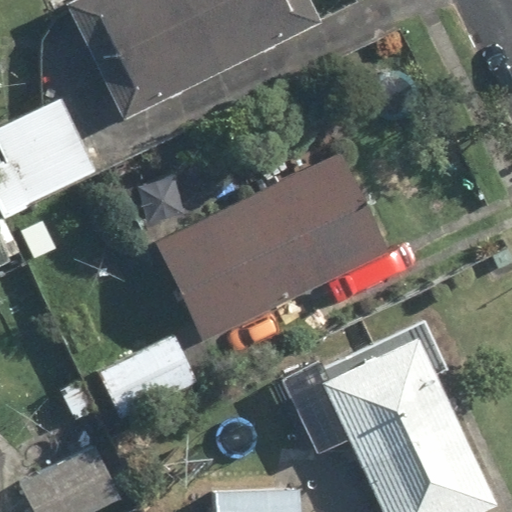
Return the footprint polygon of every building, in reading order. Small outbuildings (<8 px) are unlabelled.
[(320,22),(309,0),(61,0),(119,119),(320,22)] [(59,92),(0,119),(0,200),(3,207),(93,164),(59,92)] [(391,255),(338,148),(149,242),(202,348),(391,255)] [(0,230),(0,253),(9,248),(0,230)] [(315,447),(344,433),(382,511),(462,511),(497,495),(412,324),(334,362),(329,350),(280,374),(315,447)] [(202,388),(173,331),(88,374),(117,431),(202,388)] [(96,511),(133,491),(97,431),(16,479),(35,511),(96,511)] [(0,483),(10,445),(0,442),(0,483)] [(299,511),(300,487),(207,486),(207,511),(299,511)]
